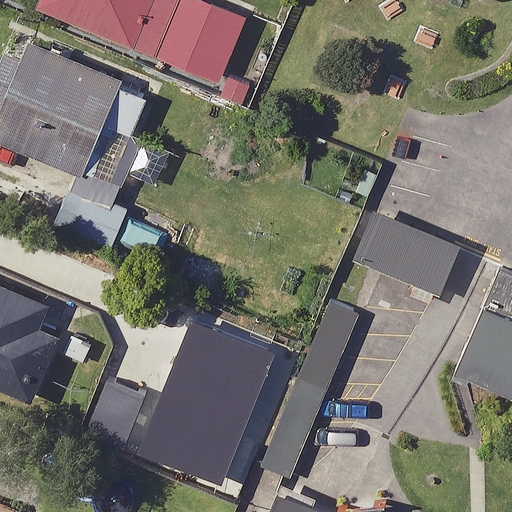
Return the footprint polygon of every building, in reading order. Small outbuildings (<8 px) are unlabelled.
[(36,0),(216,73),(241,11),(212,0),(36,0)] [(31,40),(0,119),(0,133),(110,178),(113,170),(139,180),(153,147),(125,136),(145,86),(31,40)] [(444,197),(388,171),(378,194),(433,220),(444,197)] [(459,241),(381,212),(360,268),(438,297),(459,241)] [(320,272),(276,251),(248,310),(260,316),(245,348),(277,363),(320,272)] [(511,276),(495,270),(446,393),(511,418),(511,276)] [(45,293),(0,273),(0,381),(29,394),(58,327),(35,318),(45,293)] [(357,309),(327,296),(259,461),(289,473),(357,309)] [(220,511),(228,492),(155,465),(137,511),(220,511)] [(261,511),(319,511),(269,492),(261,511)]
